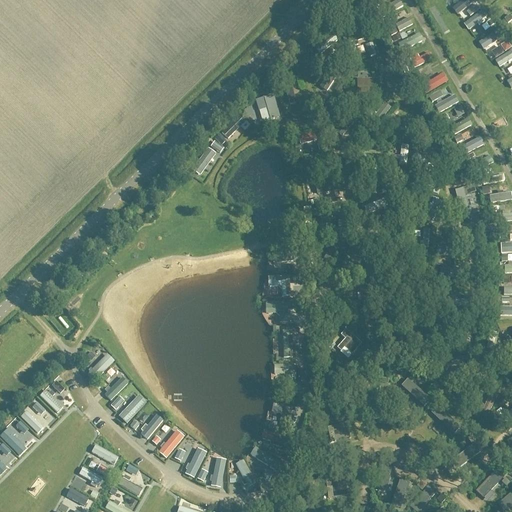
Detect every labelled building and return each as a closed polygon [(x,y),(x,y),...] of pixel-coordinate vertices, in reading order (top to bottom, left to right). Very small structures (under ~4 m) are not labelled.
[(400,0),(390,5),(394,13),(407,6),(403,0),(400,0)] [(462,14),(474,4),(470,0),(465,0),(456,8),(462,14)] [(481,12),(469,22),(474,30),(487,20),(481,12)] [(414,20),(401,25),(404,32),(416,27),(414,20)] [(362,30),(341,37),(349,59),(357,56),(355,50),(359,49),(356,42),(365,39),(362,30)] [(499,30),(480,41),(485,49),(488,47),(490,50),(505,42),(499,30)] [(421,39),(409,43),(412,50),(424,45),(421,39)] [(511,54),(498,61),(501,68),(511,62),(511,54)] [(413,60),(416,68),(434,63),(432,55),(413,60)] [(428,96),(450,83),(444,74),(422,87),(428,96)] [(379,79),(357,80),(357,97),(379,96),(379,79)] [(291,83),(286,85),(295,109),(300,107),(291,83)] [(280,118),(273,95),(255,101),(258,112),(267,109),(270,121),(280,118)] [(443,115),(461,106),(457,98),(439,106),(443,115)] [(227,140),(248,125),(243,118),(223,134),(227,140)] [(452,129),(457,138),(474,128),(469,120),(452,129)] [(301,137),(303,149),(324,144),(321,132),(301,137)] [(223,136),(217,138),(222,148),(227,145),(223,136)] [(460,147),(467,144),(463,138),(457,141),(460,147)] [(482,141),(465,149),(468,157),(486,148),(482,141)] [(478,157),(470,160),(474,174),(495,167),(492,157),(479,162),(478,157)] [(335,175),(314,180),(317,195),(338,191),(335,175)] [(500,185),(507,183),(505,176),(498,178),(500,185)] [(511,203),(511,197),(495,198),(496,205),(511,203)] [(432,252),(432,232),(424,232),(424,252),(432,252)] [(511,244),(504,244),(503,255),(511,255),(511,244)] [(439,268),(438,278),(462,279),(463,270),(439,268)] [(289,277),(267,278),(268,288),(281,287),(281,297),(290,297),(289,277)] [(287,305),(265,306),(265,315),(279,315),(279,324),(287,324),(287,305)] [(511,307),(499,307),(498,316),(511,316),(511,307)] [(391,326),(386,309),(379,312),(382,321),(377,322),(379,329),(391,326)] [(361,345),(345,331),(340,336),(345,340),(337,349),(340,353),(344,349),(352,356),(361,345)] [(288,365),(298,364),(297,335),(287,335),(288,365)] [(91,372),(99,381),(117,365),(108,356),(91,372)] [(295,366),(274,367),(274,376),(286,375),(287,385),(295,385),(295,366)] [(105,394),(112,403),(132,388),(125,378),(105,394)] [(407,380),(401,387),(426,404),(423,407),(430,399),(407,380)] [(61,417),(77,401),(65,389),(60,394),(52,386),(41,397),(61,417)] [(380,390),(375,414),(384,416),(389,392),(380,390)] [(140,398),(121,419),(128,426),(148,406),(140,398)] [(292,409),(273,404),(271,414),(281,416),(278,429),(287,431),(292,409)] [(438,406),(431,413),(431,414),(434,411),(452,435),(459,428),(438,406)] [(31,410),(23,415),(38,436),(45,431),(31,410)] [(511,413),(503,419),(508,427),(511,424),(511,413)] [(142,436),(150,443),(167,425),(160,418),(142,436)] [(23,460),(40,443),(18,420),(1,437),(23,460)] [(350,438),(346,423),(327,428),(331,443),(350,438)] [(139,424),(133,428),(137,433),(143,429),(139,424)] [(160,451),(167,459),(187,440),(179,432),(160,451)] [(290,447),(290,437),(264,436),(264,446),(290,447)] [(154,443),(159,448),(164,442),(158,438),(154,443)] [(283,464),(254,445),(245,460),(259,488),(266,484),(274,479),(277,474),(281,468),(283,464)] [(474,445),(455,460),(461,467),(480,452),(474,445)] [(116,468),(121,459),(99,447),(95,455),(116,468)] [(187,477),(198,482),(210,455),(198,450),(187,477)] [(183,464),(188,455),(182,451),(176,461),(183,464)] [(384,463),(376,490),(385,492),(386,491),(390,492),(393,479),(389,478),(392,465),(384,463)] [(124,476),(119,485),(138,496),(148,480),(128,468),(123,476),(124,476)] [(83,471),(80,477),(102,489),(106,481),(103,479),(102,481),(83,471)] [(209,485),(210,474),(202,473),(201,484),(209,485)] [(319,486),(312,478),(304,485),(311,493),(319,486)] [(333,498),(347,496),(346,486),(341,487),(340,481),(326,483),(326,488),(331,488),(333,498)] [(132,511),(109,500),(104,510),(108,511),(132,511)]
